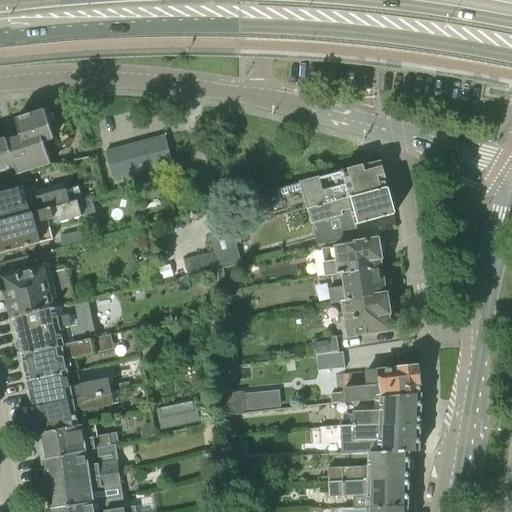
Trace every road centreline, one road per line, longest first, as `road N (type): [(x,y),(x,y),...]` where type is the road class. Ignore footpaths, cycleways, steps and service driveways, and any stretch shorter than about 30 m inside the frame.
road 1 (primary): [(0,33),(137,23),(276,25),(511,56)]
road 2 (secondary): [(0,82),(128,79),(260,99)]
road 3 (secondary): [(260,99),(511,164)]
road 4 (tertiary): [(511,210),(464,445)]
